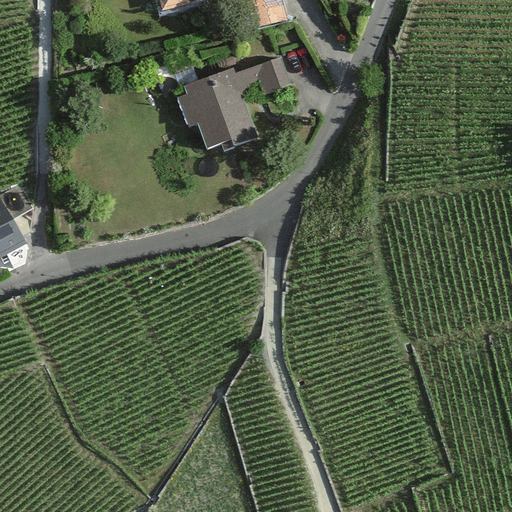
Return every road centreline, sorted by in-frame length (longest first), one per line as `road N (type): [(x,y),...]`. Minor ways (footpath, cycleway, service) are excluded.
road 1 (residential): [(0,292),(39,275),(210,236),(278,201),(321,152),(387,0)]
road 2 (track): [(327,511),(270,340),(278,201)]
road 3 (track): [(45,0),(39,275)]
